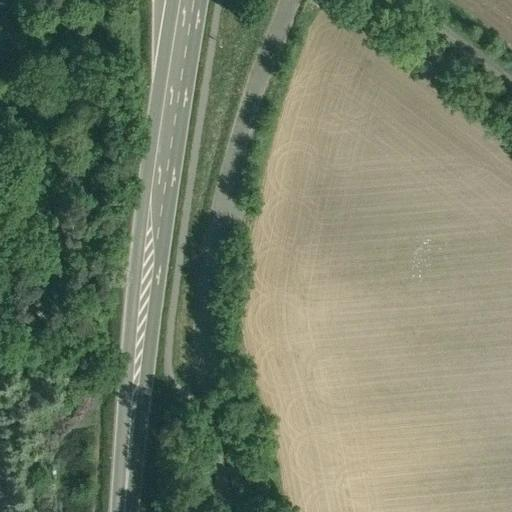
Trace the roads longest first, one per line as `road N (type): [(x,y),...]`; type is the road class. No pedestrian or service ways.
road 1 (secondary): [(191,0),(149,291),(132,511)]
road 2 (unclassified): [(292,0),(217,247),(215,349)]
road 3 (unclassified): [(511,86),(395,0)]
